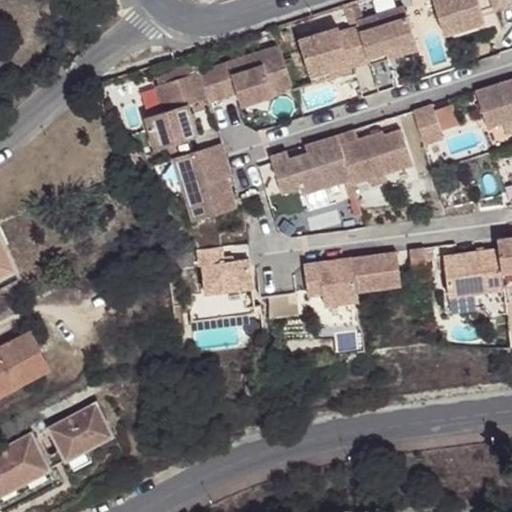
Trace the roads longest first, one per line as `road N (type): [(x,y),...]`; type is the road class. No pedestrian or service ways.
road 1 (residential): [(133,511),(270,453),(511,410)]
road 2 (residential): [(284,0),(198,23),(150,0)]
